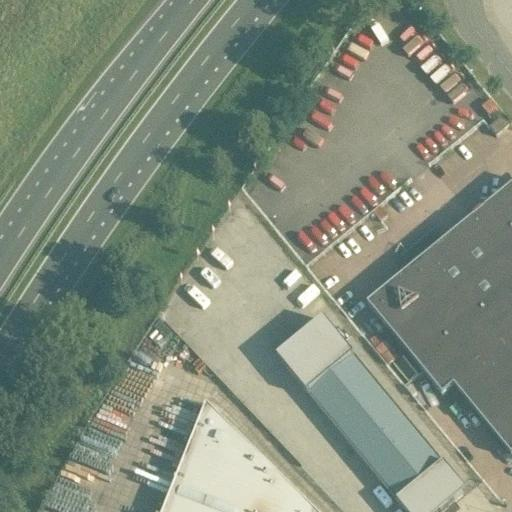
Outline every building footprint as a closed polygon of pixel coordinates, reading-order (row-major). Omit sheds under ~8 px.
[(459,70),(440,88),(469,119),(481,108),(489,117),(497,110),(459,70)] [(511,127),(503,118),(489,131),(496,139),(511,127)] [(511,190),(444,247),(433,233),(399,261),(410,274),(368,309),(442,399),(454,390),(511,459),(511,458),(511,190)] [(277,360),(346,444),(402,511),(448,511),(467,495),(323,322),(277,360)] [(310,511),(206,408),(164,511),(310,511)]
